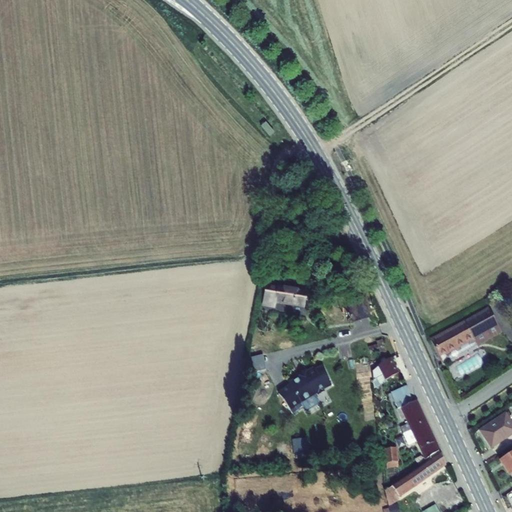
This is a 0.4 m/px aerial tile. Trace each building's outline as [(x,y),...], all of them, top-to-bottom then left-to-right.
[(307,289),(277,284),(277,285),(266,284),(263,300),(276,302),(276,298),(305,303),(307,289)] [(475,334),(477,337),(498,323),(488,307),(433,338),(441,353),(475,334)] [(477,337),(478,339),(500,327),(498,323),(477,337)] [(263,354),(251,356),(254,370),(266,368),(263,354)] [(391,356),(382,360),(390,376),(399,371),(391,356)] [(370,368),(377,385),(389,380),(382,363),(370,368)] [(335,387),(328,371),(320,374),(319,372),(312,376),(304,380),(293,386),(295,388),(283,396),(297,416),(307,409),(305,406),(322,396),(323,398),(328,395),(327,393),(330,392),(328,389),(335,387)] [(415,398),(408,382),(393,389),(400,405),(415,398)] [(428,416),(419,396),(415,398),(400,405),(399,405),(403,416),(406,414),(409,420),(402,423),(404,427),(428,416)] [(511,422),(505,412),(482,428),(494,444),(511,431),(511,422)] [(441,446),(428,416),(404,427),(410,441),(420,436),(428,454),(441,446)] [(294,438),(295,450),(309,449),(308,437),(294,438)] [(401,462),(398,443),(386,445),(388,464),(401,462)] [(407,471),(385,486),(392,496),(410,485),(448,459),(441,448),(407,471)] [(511,451),(500,459),(510,474),(511,473),(511,451)] [(422,511),(440,511),(435,503),(422,511)]
